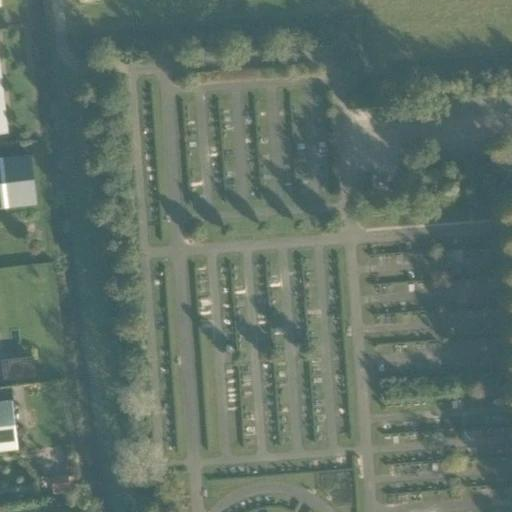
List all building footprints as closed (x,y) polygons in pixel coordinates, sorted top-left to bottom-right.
[(0,135),(8,134),(0,63),(0,135)] [(511,198),(511,146),(510,145),(496,161),(511,174),(500,188),(511,198)] [(0,208),(37,204),(31,156),(0,159),(0,208)] [(0,450),(18,449),(12,401),(0,402),(0,450)] [(72,474),(54,476),(56,495),(74,493),(72,474)]
